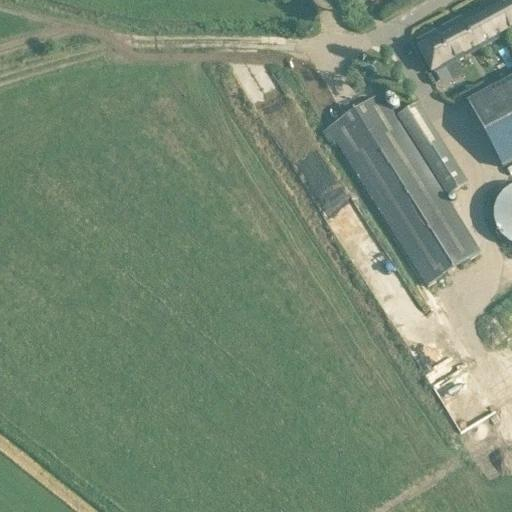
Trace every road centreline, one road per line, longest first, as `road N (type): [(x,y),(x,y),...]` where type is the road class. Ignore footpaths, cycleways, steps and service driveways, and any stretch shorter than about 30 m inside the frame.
road 1 (track): [(0,81),(105,50),(309,47)]
road 2 (unclassified): [(309,47),(376,39),(448,0)]
road 3 (track): [(140,49),(83,29),(0,50)]
